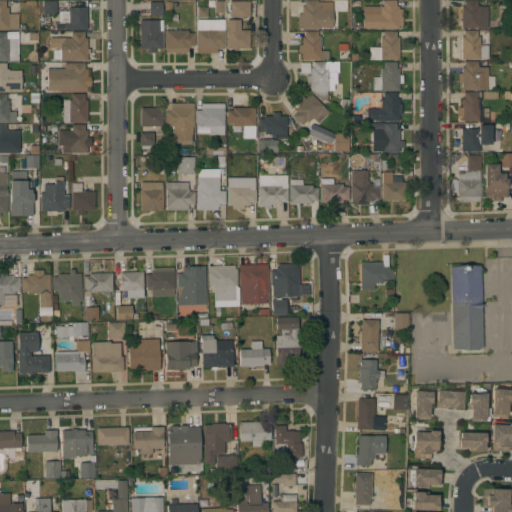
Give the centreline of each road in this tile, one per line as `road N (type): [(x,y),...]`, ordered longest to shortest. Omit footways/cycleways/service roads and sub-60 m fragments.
road 1 (tertiary): [(0,244),(511,232)]
road 2 (residential): [(0,405),(328,399)]
road 3 (residential): [(327,236),(328,511)]
road 4 (residential): [(115,0),(117,242)]
road 5 (residential): [(432,0),(433,234)]
road 6 (residential): [(264,0),(264,70),(115,70)]
